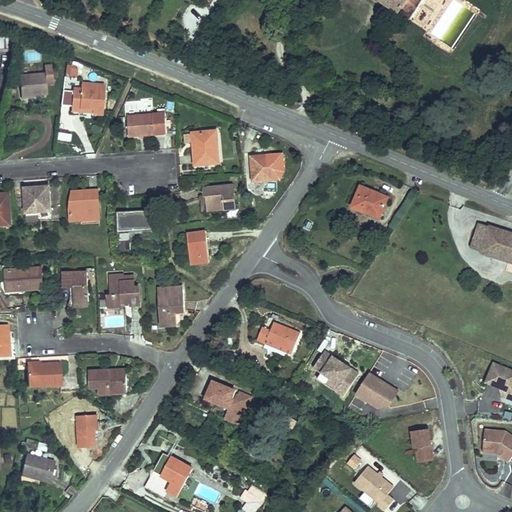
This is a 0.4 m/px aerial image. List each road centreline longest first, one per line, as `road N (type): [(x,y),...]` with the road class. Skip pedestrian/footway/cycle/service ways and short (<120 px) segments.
road 1 (residential): [(255,251),(307,279),(327,307),(422,351),(439,370),(452,404),(463,498)]
road 2 (secondary): [(12,6),(332,134)]
road 3 (secondary): [(332,134),(500,202)]
road 4 (residential): [(71,511),(174,366)]
road 5 (residential): [(153,172),(96,164),(0,171)]
road 6 (residential): [(38,333),(52,344),(124,349),(174,366)]
road 7 (residential): [(174,366),(255,251)]
road 8 (residential): [(255,251),(332,134)]
